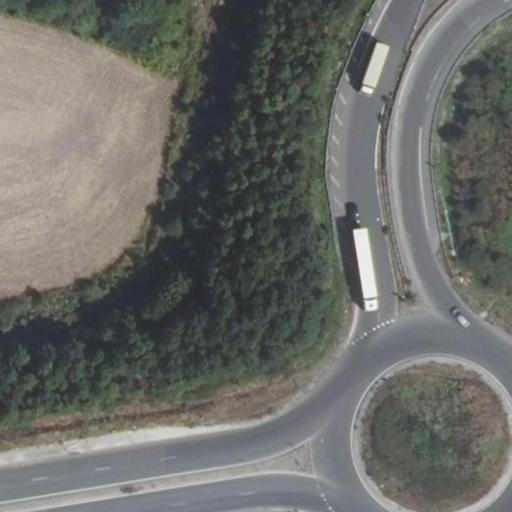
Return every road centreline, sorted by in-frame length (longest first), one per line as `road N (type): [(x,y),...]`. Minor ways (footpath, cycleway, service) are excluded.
road 1 (motorway): [(465,337),(424,266),(406,150),(432,53),(485,0)]
road 2 (motorway): [(408,0),(374,78),(360,148),(379,326),(372,352)]
road 3 (primary): [(336,398),(270,439),(0,485)]
road 4 (primary): [(136,511),(286,490),(357,510)]
road 5 (track): [(0,5),(140,30),(196,13)]
road 6 (primary): [(336,398),(330,457),(357,510)]
